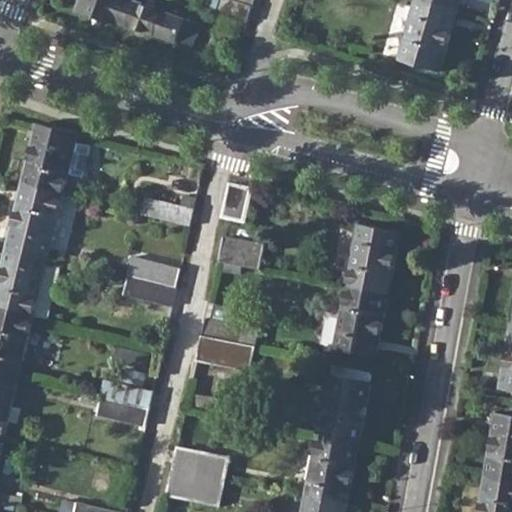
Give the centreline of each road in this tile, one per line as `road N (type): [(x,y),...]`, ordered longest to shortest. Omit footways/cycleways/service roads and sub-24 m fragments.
road 1 (residential): [(413,511),(474,190)]
road 2 (residential): [(486,144),(296,88),(208,117)]
road 3 (residential): [(208,117),(229,130),(285,137),(474,190)]
road 4 (residential): [(0,48),(208,117)]
